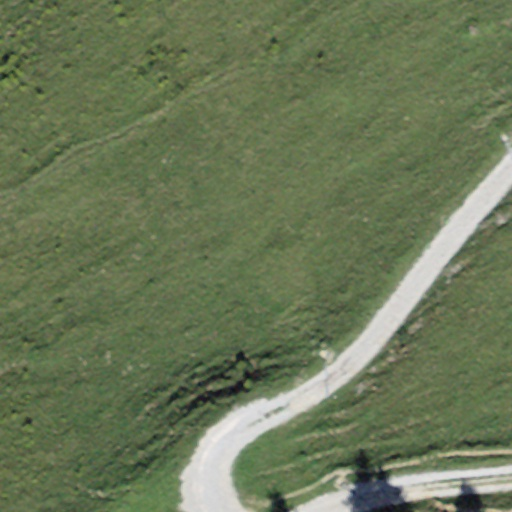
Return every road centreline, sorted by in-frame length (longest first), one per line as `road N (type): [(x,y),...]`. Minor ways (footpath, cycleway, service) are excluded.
road 1 (track): [(511,175),(338,370),(225,440),(200,484),(216,511)]
road 2 (track): [(330,511),(377,489),(511,480)]
